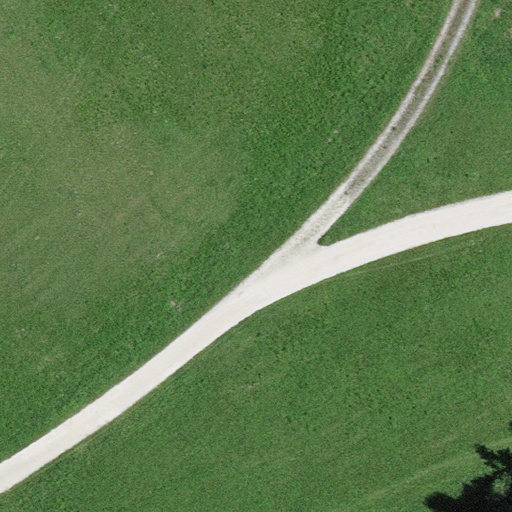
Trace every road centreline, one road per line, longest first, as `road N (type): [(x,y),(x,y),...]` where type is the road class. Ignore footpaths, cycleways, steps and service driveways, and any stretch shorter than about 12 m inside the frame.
road 1 (track): [(511,202),(389,229),(259,290),(130,391),(0,471)]
road 2 (track): [(259,290),(401,119),(459,0)]
